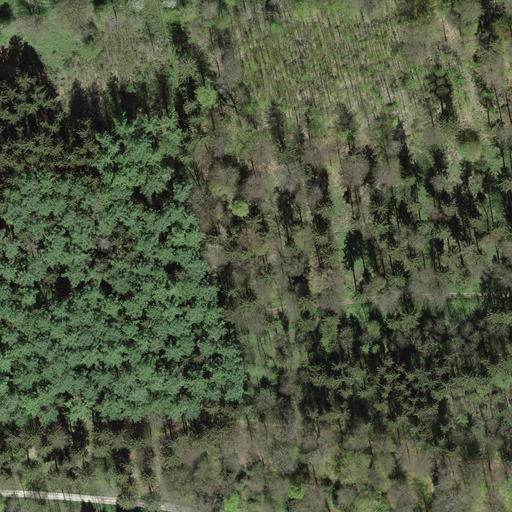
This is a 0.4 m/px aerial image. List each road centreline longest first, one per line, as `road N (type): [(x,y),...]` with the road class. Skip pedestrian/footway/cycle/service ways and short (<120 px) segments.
road 1 (track): [(511,296),(441,293),(205,314),(0,296)]
road 2 (track): [(162,0),(223,313)]
road 3 (track): [(0,493),(196,511)]
